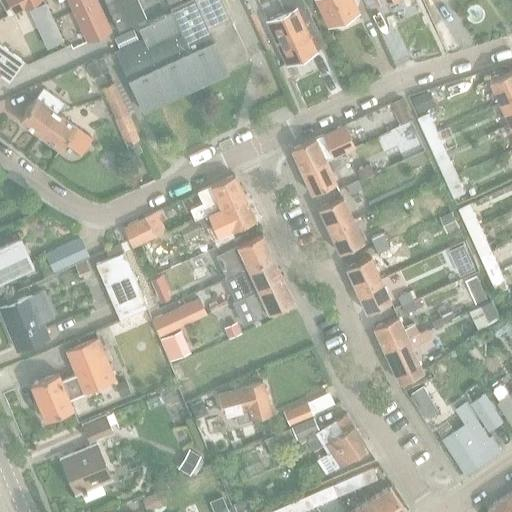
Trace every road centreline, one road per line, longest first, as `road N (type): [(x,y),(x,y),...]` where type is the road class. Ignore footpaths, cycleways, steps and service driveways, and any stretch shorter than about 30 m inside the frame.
road 1 (residential): [(429,511),(347,389),(363,358),(309,244),(279,240),(238,156)]
road 2 (residential): [(238,156),(402,74),(511,46)]
road 3 (residential): [(0,155),(48,195),(96,217),(238,156)]
